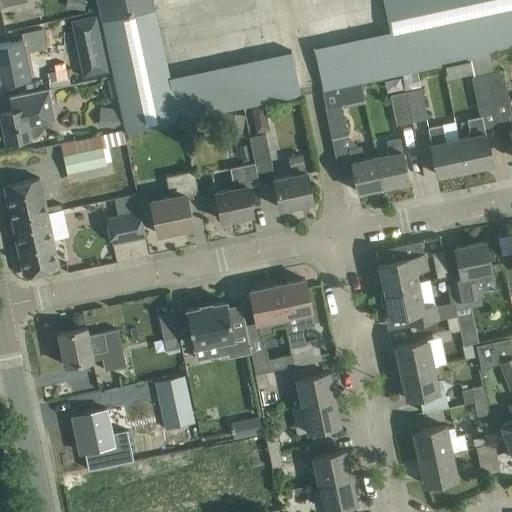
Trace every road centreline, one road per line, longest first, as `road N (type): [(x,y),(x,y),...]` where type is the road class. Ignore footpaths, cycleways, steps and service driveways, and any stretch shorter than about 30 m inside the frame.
road 1 (residential): [(2,310),(334,240)]
road 2 (residential): [(385,511),(334,240)]
road 3 (tertiary): [(45,511),(2,310)]
road 4 (residential): [(334,240),(511,202)]
